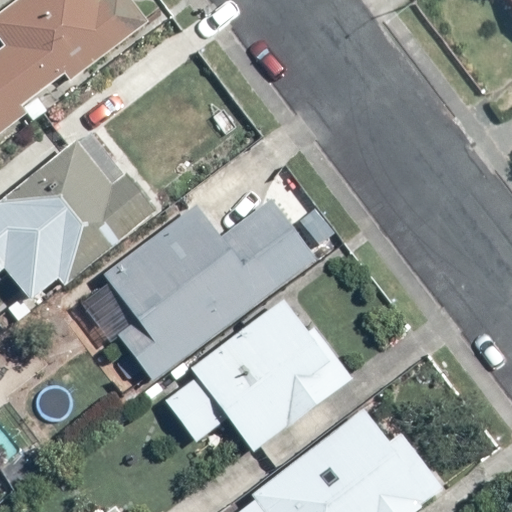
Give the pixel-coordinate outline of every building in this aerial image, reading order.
[(100,0),(97,2),(95,0),(16,0),(0,12),(0,47),(1,49),(0,49),(0,136),(26,117),(22,109),(63,79),(67,84),(147,27),(125,0),(100,0)] [(153,217),(87,138),(0,203),(0,274),(1,274),(29,304),(53,288),(61,287),(153,217)] [(219,238),(197,210),(101,278),(134,329),(117,342),(149,386),(316,263),(268,204),(219,238)] [(281,301),(189,369),(197,381),(162,403),(196,446),(225,428),(251,460),(351,384),(312,331),(308,335),(281,301)] [(361,412),(248,499),(258,511),(420,511),(421,511),(441,488),(400,435),(390,445),(361,412)]
